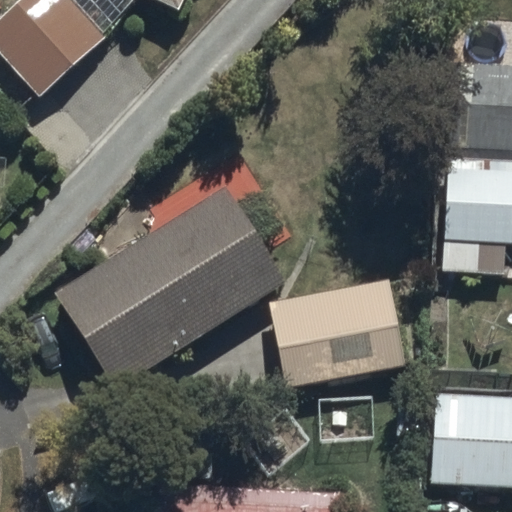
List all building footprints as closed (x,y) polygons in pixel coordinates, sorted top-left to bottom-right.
[(180,28),(192,0),(35,0),(0,30),(0,70),(37,111),(107,53),(102,48),(140,10),(180,28)] [(511,32),(447,31),(441,286),(478,287),(479,257),(511,257),(511,32)] [(228,206),(54,313),(114,411),(288,305),(228,206)] [(387,294),(270,317),(288,403),(405,379),(387,294)] [(511,409),(432,406),(430,498),(511,499),(511,409)]
